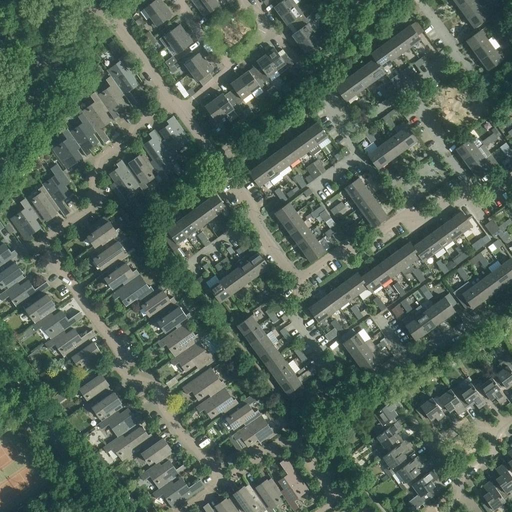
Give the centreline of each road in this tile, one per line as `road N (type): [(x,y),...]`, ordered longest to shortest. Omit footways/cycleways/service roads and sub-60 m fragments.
road 1 (residential): [(222,478),(44,244),(88,207),(97,165),(173,97)]
road 2 (residential): [(297,282),(398,220),(423,219),(460,195),(481,197)]
road 3 (secondary): [(108,511),(0,357)]
road 4 (residential): [(406,357),(364,381),(332,370),(296,324),(297,282)]
road 5 (residential): [(334,491),(296,444),(284,441),(222,478)]
road 6 (tertiary): [(0,133),(40,66),(57,5)]
road 7 (residential): [(251,224),(247,199),(182,111)]
road 8 (residential): [(481,197),(411,88)]
road 9 (residential): [(324,100),(346,134),(411,88)]
